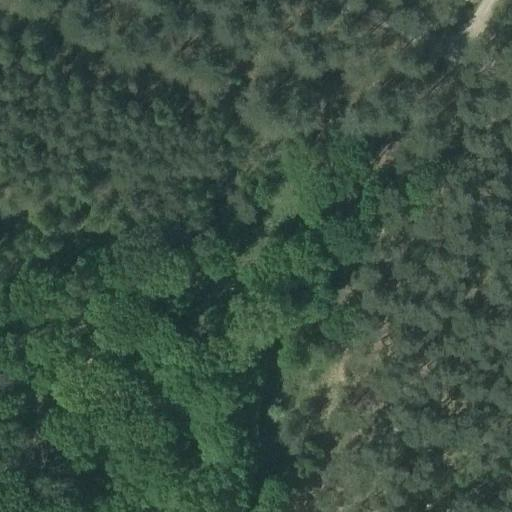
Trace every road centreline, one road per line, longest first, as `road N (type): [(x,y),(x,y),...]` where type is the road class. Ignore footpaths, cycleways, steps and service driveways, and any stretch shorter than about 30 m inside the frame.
road 1 (track): [(218,511),(267,227)]
road 2 (track): [(335,0),(461,52)]
